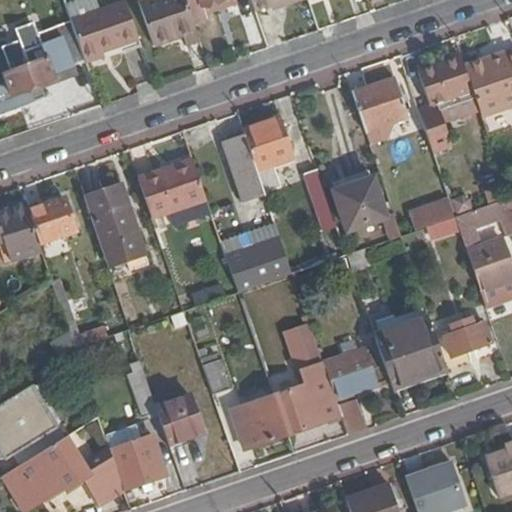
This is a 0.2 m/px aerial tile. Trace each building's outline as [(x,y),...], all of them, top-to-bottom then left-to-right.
[(185,44),(198,39),(193,23),(184,0),(144,0),(138,2),(152,45),(173,37),(172,34),(180,31),(181,34),(185,44)] [(184,0),(193,23),(205,18),(202,8),(223,1),(222,0),(184,0)] [(250,0),(254,10),(268,5),(282,0),(284,0),(286,5),(300,0),(250,0)] [(284,0),(282,0),(268,5),(270,11),(286,5),(284,0)] [(71,24),(85,65),(103,58),(101,52),(137,39),(125,3),(100,11),(70,22),(71,24)] [(75,68),(85,65),(71,24),(37,35),(19,42),(1,48),(11,73),(3,76),(10,96),(55,80),(54,76),(58,74),(48,46),(65,40),(75,68)] [(19,42),(37,35),(33,24),(15,30),(19,42)] [(73,69),(75,68),(65,40),(48,46),(58,74),(73,69)] [(500,52),(462,66),(471,92),(478,113),(480,118),(511,107),(511,50),(501,54),(500,52)] [(462,66),(459,57),(416,72),(428,107),(417,111),(431,153),(450,147),(443,125),(478,113),(471,92),(462,66)] [(74,74),(73,69),(58,74),(54,76),(55,80),(74,74)] [(393,80),(351,95),(363,132),(407,118),(393,80)] [(278,118),(241,131),(244,138),(255,170),(292,157),(278,118)] [(255,170),(244,138),(222,146),(242,202),(263,195),(255,170)] [(189,160),(137,178),(150,217),(165,212),(203,199),(189,160)] [(336,228),(316,170),(303,175),(323,232),(336,228)] [(348,231),(382,219),(368,178),(334,190),(348,231)] [(84,205),(107,270),(129,263),(132,272),(146,267),(118,187),(99,193),(101,200),(84,205)] [(99,193),(82,199),(84,205),(101,200),(99,193)] [(467,193),(449,198),(453,214),(471,209),(467,193)] [(21,199),(0,206),(0,212),(23,204),(21,199)] [(62,199),(25,212),(37,245),(37,246),(74,233),(62,199)] [(408,214),(414,233),(425,229),(454,219),(447,200),(408,214)] [(480,293),(486,310),(511,300),(511,272),(500,240),(475,249),(469,232),(511,217),(511,209),(509,200),(454,219),(459,234),(480,293)] [(0,241),(5,256),(37,245),(25,212),(23,204),(0,212),(0,241)] [(382,219),(390,241),(400,238),(392,215),(382,219)] [(454,219),(425,229),(428,235),(431,234),(434,243),(459,234),(454,219)] [(219,243),(224,259),(279,240),(274,224),(219,243)] [(224,259),(237,294),(292,275),(279,240),(224,259)] [(37,245),(5,256),(9,266),(40,255),(37,246),(37,245)] [(50,282),(64,325),(73,323),(58,280),(50,282)] [(220,287),(191,296),(195,308),(224,299),(220,287)] [(428,319),(374,337),(392,387),(445,368),(428,319)] [(83,335),(87,346),(128,332),(124,320),(83,335)] [(491,345),(485,325),(475,329),(473,323),(467,325),(469,331),(445,339),(452,359),(491,345)] [(295,369),(301,388),(306,386),(301,371),(322,364),(310,327),(287,336),(298,368),(295,369)] [(364,352),(323,366),(329,384),(333,383),(339,399),(384,384),(374,355),(366,357),(364,352)] [(201,367),(211,397),(228,391),(218,362),(201,367)] [(319,424),(341,417),(337,406),(329,384),(323,366),(322,364),(301,371),(306,386),(319,424)] [(127,376),(140,413),(154,408),(142,370),(127,376)] [(272,398),(286,437),(319,426),(319,424),(306,386),(301,388),(272,398)] [(0,456),(2,460),(13,454),(53,428),(28,387),(0,404),(0,456)] [(254,448),(286,437),(272,398),(240,409),(254,448)] [(341,417),(348,436),(365,430),(355,400),(337,406),(341,417)] [(142,418),(156,413),(154,408),(140,413),(142,418)] [(171,445),(199,435),(189,409),(162,419),(171,445)] [(13,454),(19,463),(41,450),(60,439),(53,428),(13,454)] [(95,502),(123,492),(108,452),(83,469),(63,437),(60,439),(41,450),(46,458),(4,482),(15,502),(57,477),(63,487),(66,491),(82,481),(95,502)] [(108,452),(123,492),(164,477),(150,437),(108,452)] [(497,499),(511,493),(511,448),(483,459),(497,499)] [(404,479),(415,511),(447,511),(465,506),(451,463),(404,479)] [(21,511),(63,487),(57,477),(15,502),(21,511)] [(345,501),(349,511),(397,511),(388,486),(345,501)]
